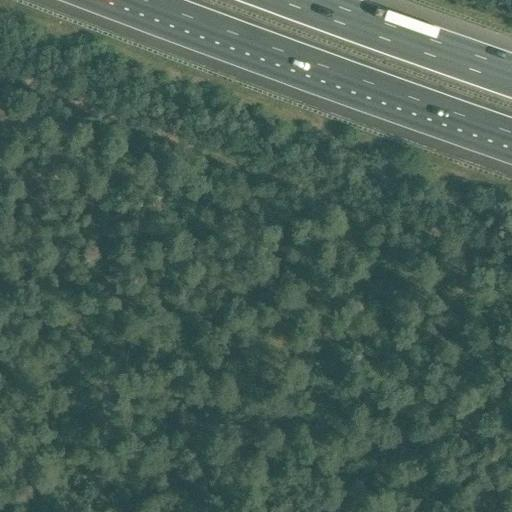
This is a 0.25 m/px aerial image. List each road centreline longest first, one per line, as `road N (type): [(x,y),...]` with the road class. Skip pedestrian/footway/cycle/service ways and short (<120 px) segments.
road 1 (motorway): [(118,0),(511,142)]
road 2 (motorway): [(511,77),(298,0)]
